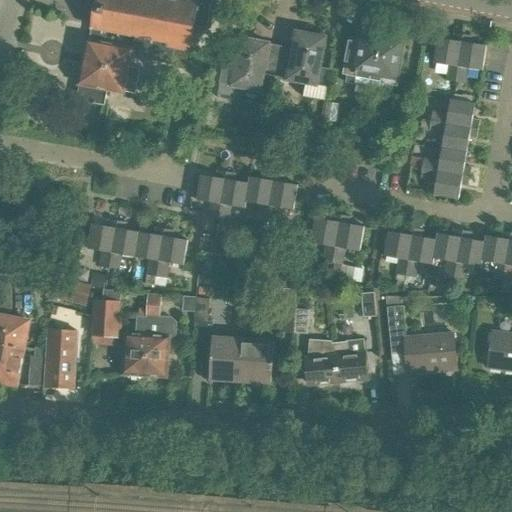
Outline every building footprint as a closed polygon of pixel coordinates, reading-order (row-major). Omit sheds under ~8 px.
[(206,28),(211,0),(96,0),(91,27),(97,28),(95,42),(89,41),(84,67),(80,71),(79,76),(82,79),(78,99),(105,105),(108,88),(136,93),(139,74),(127,71),(131,50),(148,53),(146,59),(171,64),(174,47),(189,50),(194,26),(206,28)] [(374,34),(374,32),(365,30),(364,33),(360,33),(358,43),(349,41),(343,73),(346,74),(345,81),(368,86),(378,35),(374,34)] [(280,45),(275,76),(286,78),(286,79),(327,86),(330,68),(319,66),(325,37),(295,31),(292,48),(280,45)] [(456,81),(462,33),(453,31),(452,39),(436,37),(433,62),(448,64),(446,80),(456,81)] [(391,38),(391,35),(382,33),(381,36),(378,35),(368,86),(390,90),(392,83),(395,83),(403,41),(391,38)] [(482,70),(487,45),(470,42),(472,35),(462,33),(456,81),(464,83),(467,68),(482,70)] [(223,65),(217,97),(238,101),(241,87),(260,90),(263,74),(275,76),(280,45),(269,43),(239,37),(234,67),(223,65)] [(409,120),(414,95),(400,93),(396,117),(409,120)] [(472,118),(475,103),(450,99),(448,113),(432,110),(430,120),(478,129),(480,119),(472,118)] [(336,122),(339,105),(327,103),(324,120),(336,122)] [(477,139),(478,129),(430,120),(428,130),(444,133),(442,146),(467,151),(469,138),(477,139)] [(302,150),(312,151),(314,137),(304,136),(302,150)] [(343,155),(343,156),(354,158),(356,145),(345,143),(343,155)] [(364,159),(366,147),(356,145),(354,158),(364,159)] [(464,165),(467,151),(442,146),(439,161),(423,158),(422,167),(470,176),(472,167),(464,165)] [(468,185),(470,176),(422,167),(420,177),(435,180),(433,194),(458,199),(461,184),(468,185)] [(218,217),(227,170),(217,169),(216,176),(201,173),(197,198),(211,201),(208,216),(218,217)] [(245,200),(248,182),(234,179),(235,172),(227,170),(218,217),(227,219),(230,204),(243,206),(245,199),(245,200)] [(265,219),(274,172),(265,170),(263,179),(249,176),(248,182),(245,200),(260,202),(257,217),(265,219)] [(292,208),(297,185),(282,182),(284,174),(274,172),(265,219),(276,221),(279,205),(292,208)] [(333,261),(341,213),(332,211),(331,219),(316,216),(311,241),(325,244),(322,259),(333,261)] [(341,213),(333,261),(335,262),(332,274),(340,275),(346,248),(360,250),(364,226),(350,223),(351,215),(341,213)] [(109,267),(116,219),(107,218),(106,225),(91,222),(87,247),(101,250),(99,265),(109,267)] [(135,256),(139,230),(125,228),(126,221),(116,219),(109,267),(119,269),(121,253),(135,256)] [(406,274),(415,227),(405,225),(404,232),(389,230),(385,255),(398,257),(396,272),(406,274)] [(155,285),(164,227),(155,226),(154,233),(139,230),(135,256),(149,258),(145,283),(155,285)] [(183,264),(187,239),(173,237),(174,229),(164,227),(155,285),(165,286),(169,261),(183,264)] [(436,238),(422,236),(423,228),(415,227),(406,274),(416,276),(419,261),(433,263),(434,257),(438,233),(437,233),(436,238)] [(454,277),(463,230),(453,228),(452,235),(438,233),(434,257),(447,260),(444,275),(454,277)] [(483,241),(470,239),(472,231),(463,230),(454,277),(464,278),(467,264),(481,266),(482,260),(481,260),(486,235),(485,234),(483,241)] [(502,280),(511,232),(501,230),(500,237),(486,235),(481,260),(482,260),(495,263),(492,279),(502,280)] [(511,232),(502,280),(511,281),(511,232)] [(228,252),(229,239),(200,238),(199,251),(228,252)] [(361,283),(364,269),(347,266),(344,280),(361,283)] [(56,295),(67,298),(71,279),(52,274),(47,293),(56,295)] [(104,289),(107,276),(93,274),(91,287),(104,289)] [(86,302),(89,289),(91,283),(71,279),(67,298),(86,302)] [(403,290),(405,282),(398,281),(396,289),(403,290)] [(208,325),(211,298),(204,297),(206,282),(199,282),(198,296),(198,297),(196,310),(196,311),(195,324),(208,325)] [(118,335),(121,291),(105,289),(104,299),(95,298),(93,333),(118,335)] [(363,316),(375,315),(372,291),(361,292),(363,316)] [(160,317),(160,315),(162,293),(150,293),(149,316),(160,317)] [(198,297),(198,296),(184,294),(183,311),(196,311),(196,310),(198,297)] [(297,304),(283,303),(281,331),(294,332),(297,308),(297,304)] [(405,337),(404,327),(402,305),(387,306),(392,360),(394,360),(394,352),(407,351),(409,374),(455,370),(452,333),(405,337)] [(310,309),(297,308),(294,332),(307,333),(310,309)] [(0,340),(24,345),(29,320),(0,313),(0,340)] [(144,374),(149,316),(137,315),(136,333),(126,333),(123,372),(144,374)] [(166,375),(166,370),(169,340),(177,336),(178,323),(172,318),(160,317),(149,316),(144,374),(166,375)] [(75,387),(78,330),(49,328),(48,347),(45,384),(45,385),(75,387)] [(511,370),(511,333),(492,331),(487,367),(511,370)] [(240,381),(244,338),(213,335),(209,378),(240,381)] [(270,383),(274,341),(244,338),(240,381),(270,383)] [(333,343),(337,379),(367,376),(363,339),(346,341),(346,342),(333,343)] [(0,379),(17,383),(24,345),(0,340),(0,379)] [(333,342),(332,341),(309,340),(308,357),(304,357),(307,382),(337,379),(333,343),(333,342)] [(45,384),(48,347),(35,346),(35,356),(31,359),(31,365),(30,365),(29,383),(45,384)]
